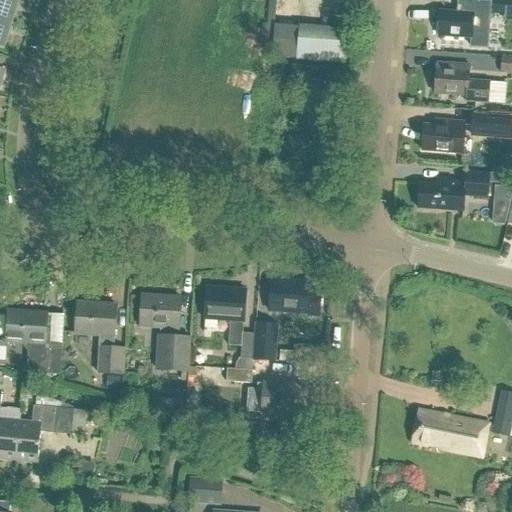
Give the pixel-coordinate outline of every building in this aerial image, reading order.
[(0,0),(0,22),(11,26),(19,2),(13,0),(0,0)] [(492,0),(492,15),(505,16),(511,16),(511,0),(510,0),(492,0)] [(472,39),(474,9),(459,8),(459,13),(441,12),(439,37),(472,39)] [(0,49),(4,51),(11,26),(0,22),(0,49)] [(346,31),(299,27),(297,59),(344,63),(346,31)] [(511,74),(511,58),(502,58),(500,73),(511,74)] [(487,105),(489,84),(468,82),(469,67),(437,64),(435,95),(466,98),(465,103),(487,105)] [(344,70),(327,69),(326,89),(343,90),(344,70)] [(511,118),(473,116),(472,136),(511,139),(511,131),(511,118)] [(422,152),(431,152),(463,155),(465,124),(451,123),(450,128),(424,126),(422,152)] [(418,210),(462,213),(463,196),(487,198),(488,184),(511,185),(511,176),(489,174),(466,172),(465,181),(438,179),(437,185),(420,184),(418,210)] [(511,188),(495,187),(494,201),(510,203),(511,194),(511,188)] [(319,319),(320,303),(310,302),(311,285),(271,282),(269,311),(308,314),(308,318),(319,319)] [(244,324),(247,289),(206,286),(203,321),(230,323),(228,345),(241,346),(240,359),(252,359),(254,334),(243,333),(244,324)] [(180,329),(182,298),(143,296),(141,327),(162,328),(161,337),(160,337),(158,371),(189,373),(191,339),(177,338),(177,329),(180,329)] [(125,375),(127,350),(116,349),(119,307),(78,304),(76,334),(101,336),(98,373),(107,374),(120,375),(125,375)] [(8,342),(24,343),(24,348),(28,352),(27,368),(48,374),(60,375),(62,343),(64,315),(52,314),(51,325),(47,325),(48,314),(10,312),(8,342)] [(254,334),(252,359),(275,361),(278,326),(254,324),(254,334)] [(303,346),(303,362),(323,363),(324,347),(303,346)] [(236,364),(235,370),(240,370),(251,371),(252,362),(252,359),(240,359),(239,358),(236,364)] [(250,384),(251,371),(240,370),(235,370),(227,369),(227,382),(250,384)] [(440,373),(431,372),(430,381),(439,382),(440,373)] [(107,374),(106,390),(119,391),(120,375),(107,374)] [(302,418),(304,387),(258,384),(258,390),(249,389),(247,412),(263,414),(263,415),(302,418)] [(496,434),(511,436),(511,393),(501,391),(495,421),(498,422),(496,434)] [(0,460),(17,462),(20,422),(21,411),(1,409),(1,404),(2,395),(0,394),(0,460)] [(41,433),(55,434),(58,411),(72,412),(73,407),(37,394),(35,407),(33,407),(32,423),(20,422),(17,462),(38,464),(41,433)] [(172,400),(171,414),(182,415),(183,401),(172,400)] [(72,412),(58,411),(55,434),(73,436),(73,434),(85,435),(87,414),(72,412)] [(483,458),(489,425),(419,411),(412,444),(427,447),(427,445),(441,447),(441,450),(483,458)] [(153,451),(162,453),(166,440),(157,437),(153,451)] [(191,480),(189,504),(216,505),(217,481),(191,480)] [(0,511),(10,511),(11,503),(0,502),(0,511)]
